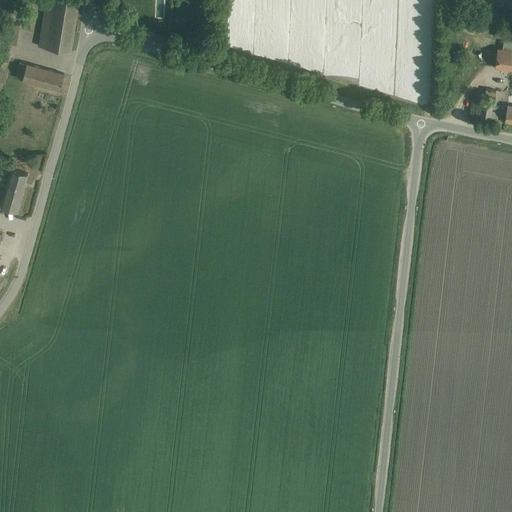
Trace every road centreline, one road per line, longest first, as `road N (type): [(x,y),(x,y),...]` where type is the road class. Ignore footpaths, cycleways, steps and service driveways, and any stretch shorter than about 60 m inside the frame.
road 1 (unclassified): [(376,511),(421,124)]
road 2 (unclassified): [(421,124),(86,32)]
road 3 (unclassified): [(0,311),(22,268),(86,32)]
